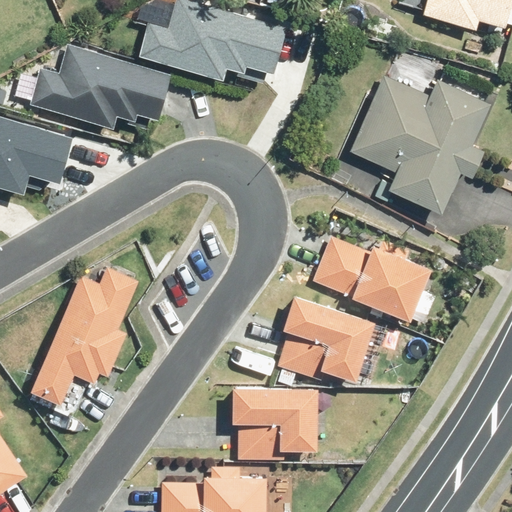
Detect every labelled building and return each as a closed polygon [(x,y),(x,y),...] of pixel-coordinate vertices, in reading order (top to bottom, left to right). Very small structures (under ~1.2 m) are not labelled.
[(227,60),(245,65),(247,58),(274,65),(286,20),(212,0),(175,0),(169,22),(148,16),(139,50),(224,73),(227,60)] [(511,0),(426,0),(423,15),(475,31),(478,20),(505,28),(506,23),(511,24),(511,0)] [(344,10),(339,24),(351,28),(355,13),(344,10)] [(354,16),(350,31),(363,34),(367,19),(354,16)] [(118,108),(136,113),(138,106),(159,112),(171,66),(68,38),(60,69),(41,63),(31,99),(114,122),(118,108)] [(388,192),(392,194),(441,215),(459,173),(471,179),(483,151),(471,146),(490,104),(436,80),(430,96),(384,76),(350,152),(395,173),(391,184),(388,192)] [(391,184),(382,181),(375,197),(388,203),(392,194),(388,192),(391,184)] [(369,252),(331,236),(312,281),(352,296),(351,300),(410,322),(431,270),(405,260),(409,251),(382,240),(378,250),(371,247),(369,252)] [(78,276),(28,394),(69,412),(78,389),(68,385),(72,376),(92,385),(97,374),(106,377),(124,333),(117,330),(137,281),(105,268),(98,284),(78,276)] [(286,333),(276,366),(320,380),(322,374),(355,384),(375,324),(292,297),(281,331),(286,333)] [(316,391),(231,390),(232,426),(238,426),(238,458),(283,459),(282,453),(316,454),(316,391)] [(0,497),(34,473),(0,421),(11,413),(0,396),(0,497)] [(240,478),(240,467),(211,467),(211,478),(203,478),(203,484),(160,482),(160,511),(264,511),(266,479),(240,478)]
